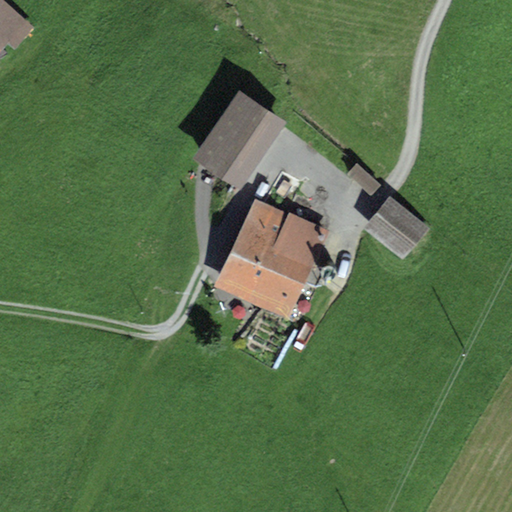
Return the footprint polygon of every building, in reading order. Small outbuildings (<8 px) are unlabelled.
[(0,0),(0,62),(32,30),(0,0)] [(292,126),(246,96),(203,160),(249,190),(292,126)] [(374,193),(382,184),(359,164),(351,173),(374,193)] [(396,203),(370,232),(404,261),(430,231),(396,203)] [(329,237),(260,204),(221,284),(290,317),(329,237)]
